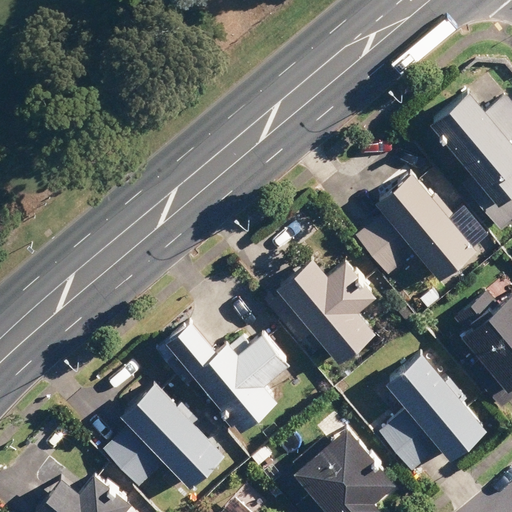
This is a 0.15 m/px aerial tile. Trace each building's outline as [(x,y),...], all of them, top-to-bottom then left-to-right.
[(511,179),(511,102),(496,83),(438,130),(492,196),(511,179)] [(480,220),(430,152),(369,196),(420,265),(480,220)] [(383,309),(331,242),(272,288),(324,355),(383,309)] [(511,377),(511,276),(499,265),(449,321),(511,378),(511,377)] [(272,359),(209,302),(159,358),(222,415),(272,359)] [(486,417),(425,340),(388,369),(407,392),(380,414),(416,459),(441,439),(447,447),(486,417)] [(223,421),(160,365),(109,420),(172,477),(223,421)] [(365,511),(406,479),(352,413),(294,461),(335,511),(365,511)] [(288,465),(270,440),(255,451),(273,476),(288,465)] [(147,511),(155,504),(92,447),(41,503),(51,511),(147,511)] [(268,511),(237,484),(212,511),(268,511)]
